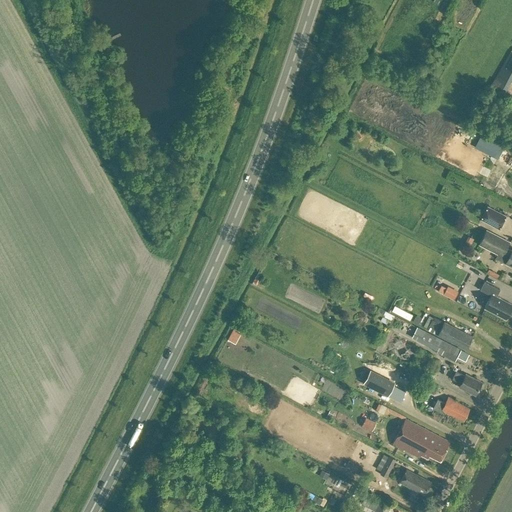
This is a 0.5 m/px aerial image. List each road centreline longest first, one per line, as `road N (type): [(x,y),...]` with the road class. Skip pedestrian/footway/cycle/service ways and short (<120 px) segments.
road 1 (trunk): [(92,511),(241,202),(312,0)]
road 2 (tertiary): [(435,511),(511,363)]
